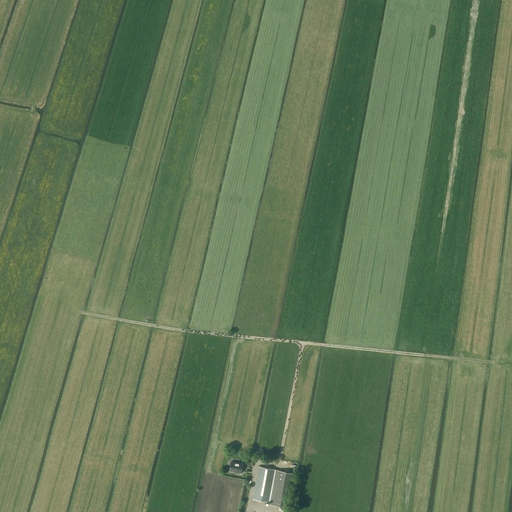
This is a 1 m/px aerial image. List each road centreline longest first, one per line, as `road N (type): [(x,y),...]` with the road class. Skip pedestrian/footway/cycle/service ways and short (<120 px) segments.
road 1 (track): [(80,312),(491,362)]
road 2 (track): [(302,343),(278,465),(257,461)]
